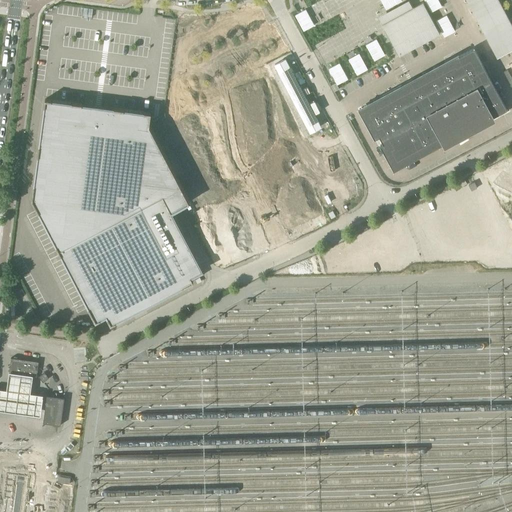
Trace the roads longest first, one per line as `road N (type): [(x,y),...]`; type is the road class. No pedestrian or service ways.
road 1 (unclassified): [(112,354),(107,342),(384,205)]
road 2 (unclassified): [(384,205),(275,0)]
road 3 (unknown): [(511,117),(392,178),(349,103)]
road 4 (unknown): [(349,103),(477,30)]
road 5 (unclassified): [(384,205),(511,137)]
